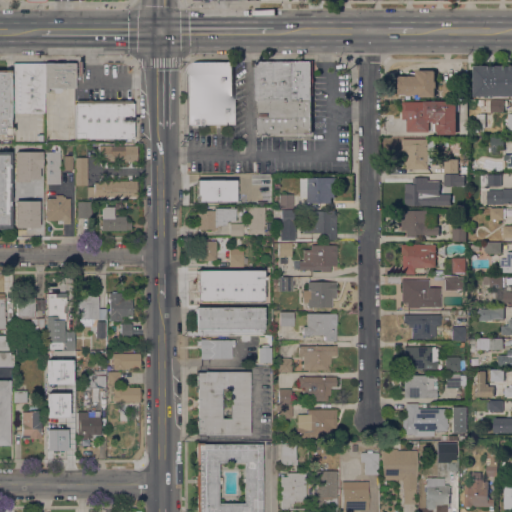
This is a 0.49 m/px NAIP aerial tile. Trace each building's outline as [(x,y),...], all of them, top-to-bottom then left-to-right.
[(256,60),(312,60),(312,95),(311,95),(311,133),(266,133),(266,135),(260,135),(260,134),(258,134),(258,100),(255,100),(256,63),(256,60)] [(43,112),(12,112),(12,63),(43,63),(43,92),(43,112)] [(74,63),(74,87),(46,88),(46,92),(43,92),(43,63),(74,63)] [(232,63),(232,124),(187,124),(187,73),(188,69),(190,67),(193,65),(195,64),(197,63),(232,63)] [(511,66),(511,96),(475,96),(475,66),(511,66)] [(9,133),(0,133),(0,69),(9,69),(9,133)] [(434,70),(434,71),(435,71),(435,81),(436,81),(436,88),(435,88),(435,97),(419,97),(419,94),(413,94),(413,96),(407,96),(407,94),(399,94),(399,93),(398,93),(398,75),(415,76),(415,70),(434,70)] [(443,83),(465,83),(465,97),(443,97),(443,83)] [(131,100),(131,103),(132,103),(132,139),(74,139),(74,103),(75,103),(75,100),(131,100)] [(503,100),(503,112),(493,112),(493,113),(491,113),(490,100),(503,100)] [(457,134),(437,134),(437,131),(433,131),(433,122),(430,122),(430,117),(428,117),(428,132),(407,132),(407,131),(406,131),(406,119),(401,119),(401,102),(424,102),(424,101),(457,101),(457,134)] [(485,114),(485,127),(478,127),(478,118),(476,118),(476,114),(478,114),(485,114)] [(503,137),(503,148),(497,148),(497,152),(490,152),(488,152),(488,148),(490,148),(490,137),(503,137)] [(404,163),(404,157),(406,156),(403,156),(403,152),(401,151),(401,139),(435,139),(434,164),(428,164),(428,169),(406,169),(406,164),(404,163)] [(136,145),(136,161),(131,161),(131,162),(128,162),(128,161),(106,161),(106,162),(103,162),(103,161),(97,161),(98,145),(136,145)] [(10,228),(9,228),(0,228),(0,151),(10,151),(10,228)] [(59,151),(59,183),(46,184),(45,151),(59,151)] [(72,155),(72,170),(62,170),(62,155),(72,155)] [(86,157),(86,184),(74,184),(74,157),(86,157)] [(458,159),(457,173),(443,173),(443,159),(458,159)] [(500,174),(501,186),(485,186),(485,174),(500,174)] [(253,175),(253,186),(230,186),(230,175),(253,175)] [(458,175),(457,185),(443,185),(443,175),(458,175)] [(43,177),(42,189),(34,189),(34,188),(33,188),(33,177),(43,177)] [(335,178),(335,189),(334,189),(334,197),(331,197),(331,203),(306,203),(307,177),(335,178)] [(208,178),(208,179),(217,179),(217,182),(218,182),(218,186),(217,186),(217,193),(218,193),(218,189),(222,189),(222,194),(221,194),(221,202),(197,202),(197,195),(197,181),(199,181),(199,180),(200,180),(200,178),(208,178)] [(427,195),(429,195),(429,205),(405,205),(405,192),(410,192),(410,185),(408,185),(408,178),(427,178),(427,195)] [(128,180),(128,179),(131,179),(131,180),(136,180),(136,196),(93,196),(86,196),(86,186),(93,186),(93,182),(98,182),(98,181),(103,181),(103,179),(106,179),(106,180),(128,180)] [(503,204),(486,204),(487,190),(502,190),(502,189),(511,189),(511,203),(503,203),(503,204)] [(292,193),(292,207),(278,208),(278,194),(292,193)] [(69,220),(68,220),(68,222),(63,222),(63,223),(56,223),(56,220),(45,220),(45,198),(55,198),(55,194),(61,194),(61,196),(64,196),(64,198),(69,198),(69,220)] [(26,199),(26,196),(32,196),(32,199),(38,199),(38,219),(36,219),(36,223),(22,223),(22,219),(20,219),(20,199),(26,199)] [(91,201),(90,218),(76,217),(76,201),(91,201)] [(122,206),(119,210),(114,208),(114,203),(119,201),(122,206)] [(113,206),(113,216),(125,216),(125,221),(130,221),(130,229),(125,229),(125,230),(101,230),(100,206),(113,206)] [(263,206),(263,226),(262,226),(262,233),(247,233),(248,225),(246,225),(246,206),(263,206)] [(214,229),(212,229),(212,230),(210,230),(210,229),(205,228),(205,230),(202,230),(203,228),(197,228),(197,210),(214,210),(214,207),(235,208),(235,220),(227,220),(225,224),(224,225),(222,225),(216,225),(214,227),(214,229)] [(503,208),(503,220),(490,220),(490,208),(503,208)] [(293,209),(293,223),(278,223),(278,209),(293,209)] [(335,210),(335,239),(324,239),(323,233),(302,233),(302,224),(306,224),(305,210),(335,210)] [(401,210),(426,210),(426,213),(436,213),(436,224),(428,224),(428,226),(438,227),(438,235),(429,235),(429,237),(426,237),(426,235),(420,235),(420,237),(406,237),(406,231),(401,231),(401,210)] [(241,223),(242,235),(229,235),(229,223),(241,223)] [(511,237),(502,237),(502,226),(511,226),(511,237)] [(465,228),(465,241),(451,241),(451,228),(465,228)] [(215,260),(197,260),(197,240),(215,240),(215,260)] [(484,242),(487,242),(487,240),(500,240),(500,242),(500,254),(484,254),(484,242)] [(290,256),(277,256),(277,243),(290,243),(290,256)] [(308,269),(293,269),(291,261),(301,260),(301,249),(310,249),(310,244),(335,244),(335,268),(329,268),(329,271),(320,271),(320,269),(310,269),(310,270),(308,270),(308,269)] [(435,244),(435,267),(413,267),(413,273),(401,273),(401,244),(435,244)] [(511,273),(499,273),(499,259),(506,259),(506,252),(511,252),(511,273)] [(242,253),(242,266),(228,266),(228,253),(242,253)] [(467,257),(467,262),(465,262),(465,273),(451,273),(451,258),(467,257)] [(443,276),(443,275),(458,275),(458,276),(458,290),(443,290),(443,276)] [(291,290),(277,290),(275,290),(275,285),(277,285),(277,277),(291,277),(291,290)] [(502,277),(502,288),(489,288),(489,284),(482,284),(482,277),(502,277)] [(428,279),(428,287),(439,287),(439,295),(440,295),(440,307),(418,306),(418,307),(405,307),(406,303),(400,302),(400,278),(428,279)] [(232,282),(231,302),(198,301),(198,279),(210,279),(210,282),(232,282)] [(335,281),(335,284),(335,290),(335,297),(331,297),(331,307),(307,306),(307,305),(306,305),(306,302),(302,302),(302,298),(301,298),(301,289),(306,289),(306,281),(335,281)] [(131,317),(127,317),(127,316),(120,316),(120,320),(108,320),(108,292),(111,292),(111,291),(115,291),(115,292),(120,292),(120,295),(131,295),(131,305),(132,307),(132,309),(131,310),(131,317)] [(45,342),(45,316),(46,316),(46,293),(54,293),(54,292),(65,292),(65,297),(65,307),(66,307),(66,310),(65,310),(65,320),(62,320),(62,330),(73,330),(73,350),(61,350),(61,342),(45,342)] [(97,296),(97,319),(75,318),(76,296),(82,296),(82,292),(90,292),(90,296),(97,296)] [(511,303),(503,303),(503,292),(511,292),(511,303)] [(16,297),(33,297),(33,299),(43,299),(43,310),(36,310),(36,317),(43,317),(43,329),(36,329),(36,330),(30,330),(30,318),(16,318),(16,297)] [(262,307),(262,332),(196,332),(196,329),(194,329),(194,306),(262,307)] [(487,309),(487,308),(503,307),(503,319),(490,319),(490,320),(487,320),(487,321),(484,321),(484,320),(477,321),(477,309),(487,309)] [(293,311),(293,325),(278,325),(278,311),(293,311)] [(334,313),(334,331),(335,331),(335,341),(323,341),(323,334),(311,334),(311,335),(302,335),(302,333),(300,333),(300,331),(302,331),(302,326),(305,326),(305,313),(334,313)] [(439,314),(439,325),(434,325),(434,336),(429,336),(429,338),(410,338),(410,327),(407,327),(407,324),(402,324),(402,314),(439,314)] [(511,318),(507,318),(507,326),(500,326),(499,334),(511,333),(511,318)] [(104,320),(104,337),(95,338),(95,321),(104,320)] [(131,323),(131,334),(119,335),(119,323),(131,323)] [(464,340),(451,340),(451,327),(452,327),(452,326),(463,326),(463,327),(464,327),(464,340)] [(475,340),(467,340),(468,337),(501,338),(501,350),(475,350),(475,340)] [(103,349),(95,349),(95,338),(103,338),(103,349)] [(199,339),(207,339),(234,339),(234,344),(230,344),(230,358),(208,358),(199,358),(199,339)] [(259,347),(259,344),(266,344),(266,347),(269,347),(269,362),(268,362),(268,364),(261,364),(261,362),(256,362),(256,347),(259,347)] [(332,345),(335,345),(335,355),(329,355),(329,364),(327,364),(327,369),(302,369),(302,356),(300,356),(297,356),(297,353),(298,353),(298,345),(332,345)] [(434,346),(434,347),(436,347),(436,369),(402,368),(402,356),(401,356),(401,351),(402,351),(402,346),(434,346)] [(0,351),(9,351),(9,354),(12,354),(12,366),(0,366),(0,351)] [(139,367),(127,367),(127,369),(112,369),(112,364),(111,364),(111,352),(139,353),(139,367)] [(459,371),(444,371),(444,357),(445,357),(445,356),(457,356),(457,357),(459,357),(459,371)] [(276,357),(290,357),(290,371),(277,371),(276,357)] [(489,369),(503,369),(503,382),(490,382),(489,372),(489,369)] [(96,387),(96,401),(90,401),(90,388),(81,388),(82,375),(90,375),(90,372),(93,372),(93,370),(105,370),(105,375),(104,375),(104,387),(96,387)] [(119,371),(119,383),(106,383),(106,371),(119,371)] [(199,437),(199,435),(195,435),(195,430),(196,372),(203,372),(203,371),(249,371),(248,435),(204,435),(204,437),(199,437)] [(476,371),(485,371),(485,386),(493,386),(493,396),(476,396),(476,371)] [(458,373),(458,387),(445,387),(445,373),(458,373)] [(427,375),(427,377),(432,377),(432,389),(435,389),(435,397),(403,397),(403,388),(402,388),(402,375),(427,375)] [(335,376),(335,386),(329,386),(329,395),(326,395),(326,400),(302,400),(302,387),(297,387),(297,376),(335,376)] [(9,445),(0,445),(0,379),(9,379),(9,445)] [(128,385),(128,387),(139,387),(139,401),(112,401),(112,392),(111,392),(111,390),(112,390),(112,385),(128,385)] [(511,386),(503,387),(503,397),(511,396),(511,386)] [(290,402),(277,402),(277,388),(290,388),(290,402)] [(25,390),(25,402),(13,402),(13,390),(25,390)] [(501,401),(501,412),(489,412),(489,401),(501,401)] [(60,402),(59,408),(53,408),(53,412),(43,412),(43,402),(60,402)] [(290,404),(291,404),(291,417),(277,418),(277,411),(275,411),(275,404),(277,404),(290,404)] [(443,408),(443,416),(446,417),(446,422),(447,422),(447,426),(446,426),(446,430),(432,430),(432,434),(414,434),(402,434),(402,426),(401,426),(401,416),(404,416),(404,404),(417,404),(417,408),(443,408)] [(335,409),(335,427),(331,427),(331,436),(330,436),(330,437),(322,437),(322,436),(309,436),(309,437),(296,438),(295,427),(296,427),(296,414),(306,414),(306,409),(335,409)] [(31,411),(31,410),(39,410),(39,422),(40,422),(40,438),(28,438),(28,437),(25,437),(25,434),(21,434),(21,412),(31,411)] [(86,412),(86,411),(98,411),(98,438),(80,438),(80,434),(76,434),(76,412),(86,412)] [(54,416),(54,419),(62,419),(62,414),(66,414),(66,419),(67,419),(67,438),(46,437),(46,416),(54,416)] [(511,433),(493,433),(493,417),(511,417),(511,433)] [(466,420),(465,435),(452,435),(453,420),(466,420)] [(63,428),(45,429),(46,449),(64,448),(63,428)] [(195,511),(195,486),(194,486),(194,475),(195,475),(195,442),(202,442),(202,443),(262,443),(262,479),(260,479),(260,511),(195,511)] [(414,450),(415,477),(416,477),(416,488),(401,488),(401,479),(381,479),(381,450),(391,450),(391,448),(392,448),(392,442),(400,442),(400,450),(414,450)] [(295,443),(295,454),(296,454),(296,464),(295,464),(295,467),(290,467),(290,464),(279,464),(279,443),(295,443)] [(376,452),(377,452),(377,471),(376,471),(376,474),(363,474),(363,461),(359,461),(359,451),(376,451),(376,452)] [(497,451),(497,476),(486,476),(486,451),(497,451)] [(457,457),(457,470),(446,470),(446,457),(457,457)] [(336,497),(325,497),(325,498),(324,498),(324,509),(309,509),(309,496),(313,496),(314,485),(315,485),(315,470),(336,470),(336,497)] [(304,472),(304,501),(292,501),(292,503),(288,503),(288,509),(280,509),(280,476),(286,476),(286,472),(304,472)] [(479,472),(479,479),(484,479),(484,481),(487,481),(487,499),(494,499),(494,507),(473,506),(473,507),(468,507),(468,490),(471,490),(471,472),(479,472)] [(443,478),(443,484),(449,484),(448,496),(455,496),(455,505),(433,504),(433,507),(432,507),(432,509),(425,509),(426,487),(425,487),(426,477),(443,478)] [(352,482),(352,480),(355,480),(355,482),(363,482),(363,487),(363,486),(366,486),(366,487),(367,487),(367,510),(341,510),(341,482),(352,482)] [(511,509),(503,509),(503,482),(511,482),(511,509)]
